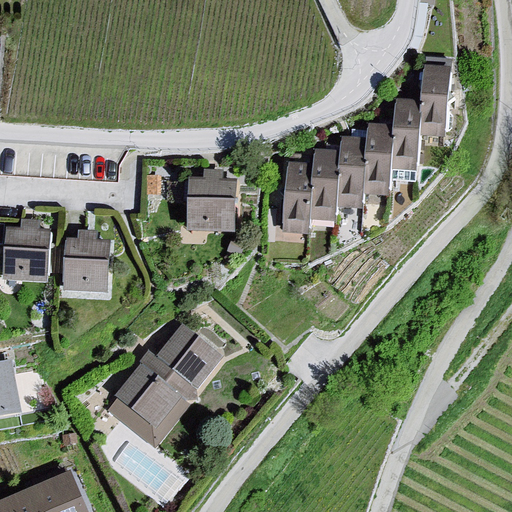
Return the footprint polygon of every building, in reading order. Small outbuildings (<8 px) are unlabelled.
[(467,79),(438,78),(440,141),(465,146),(467,79)] [(431,190),(436,110),(412,107),(413,187),(431,190)] [(408,133),(385,131),(385,146),(385,203),(408,204),(413,187),(408,133)] [(385,146),(354,144),(356,158),(360,215),(379,217),(385,203),(385,146)] [(356,158),(326,157),(327,173),(331,229),(351,231),(360,215),(356,158)] [(327,173),(297,173),(298,239),(324,243),(331,229),(327,173)] [(245,186),(195,183),(197,235),(250,241),(245,186)] [(57,238),(11,235),(11,286),(57,288),(57,238)] [(117,251),(72,246),(71,295),(119,299),(123,296),(124,265),(117,251)] [(153,357),(114,413),(158,447),(167,450),(231,363),(189,332),(161,365),(153,357)] [(17,368),(0,370),(0,428),(31,421),(17,368)] [(94,511),(77,480),(0,511),(94,511)]
